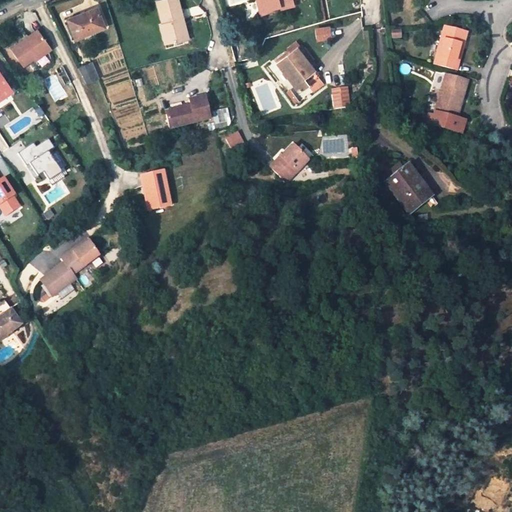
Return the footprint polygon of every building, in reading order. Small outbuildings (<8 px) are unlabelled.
[(178,20),(182,18),(177,0),(162,0),(156,2),(162,24),(159,25),(165,44),(183,39),(178,20)] [(256,0),(259,12),(290,4),(289,0),(256,0)] [(104,27),(96,7),(67,19),(75,39),(104,27)] [(188,38),(182,18),(178,20),(183,39),(188,38)] [(465,33),(444,27),(434,64),(452,69),(459,45),(462,46),(465,33)] [(52,48),(41,31),(14,49),(25,65),(52,48)] [(462,46),(459,45),(452,69),(455,70),(462,46)] [(296,49),(290,53),(288,51),(275,61),(299,92),(301,90),(302,89),(304,88),(305,87),(306,86),(307,85),(318,77),(296,49)] [(91,63),(78,68),(85,83),(86,84),(98,80),(91,63)] [(0,96),(11,90),(0,74),(0,96)] [(457,102),(463,80),(445,75),(433,115),(427,113),(425,121),(449,128),(452,116),(456,117),(460,103),(457,102)] [(323,84),(318,77),(307,85),(309,88),(313,92),(323,84)] [(463,80),(457,102),(460,103),(466,81),(463,80)] [(340,108),(350,107),(348,90),(337,91),(340,108)] [(204,98),(204,96),(188,100),(190,106),(166,112),(170,128),(209,118),(204,98)] [(456,117),(452,116),(449,128),(460,132),(464,120),(456,117)] [(222,121),(207,124),(208,131),(215,129),(224,127),(222,121)] [(238,132),(226,138),(235,153),(246,147),(238,132)] [(34,143),(18,154),(26,167),(29,165),(29,164),(47,152),(54,147),(48,139),(36,147),(34,143)] [(280,157),(269,168),(285,183),(308,161),(292,146),(281,158),(280,157)] [(47,152),(29,164),(29,165),(37,178),(40,182),(46,178),(48,182),(61,173),(47,152)] [(385,183),(403,169),(399,164),(381,178),(385,183)] [(29,165),(26,167),(35,180),(37,178),(29,165)] [(407,166),(403,169),(427,200),(431,196),(407,166)] [(427,200),(403,169),(385,183),(409,214),(427,200)] [(162,172),(144,176),(148,194),(143,195),(147,211),(170,205),(162,172)] [(61,173),(48,182),(51,186),(64,178),(61,173)] [(139,177),(143,195),(148,194),(144,176),(139,177)] [(60,259),(63,263),(72,275),(99,255),(87,239),(60,259)] [(72,275),(63,263),(40,281),(52,298),(76,280),(72,275)] [(0,316),(10,309),(4,301),(0,304),(0,316)] [(0,341),(22,324),(10,309),(0,316),(0,341)]
